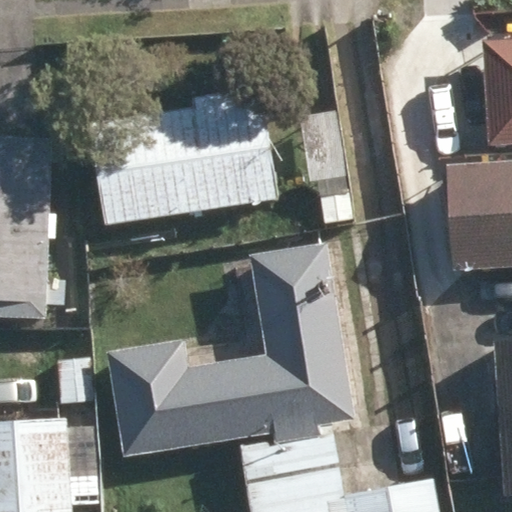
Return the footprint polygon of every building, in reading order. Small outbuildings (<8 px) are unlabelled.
[(87,126),(103,230),(280,204),(263,92),(191,103),(192,110),(87,126)] [(298,121),(309,186),(347,180),(337,114),(298,121)] [(0,322),(48,324),(49,241),(55,241),(56,218),(50,217),(52,142),(0,141),(0,322)] [(511,346),(497,348),(504,499),(511,498),(511,164),(445,168),(449,270),(511,267),(511,346)] [(320,201),(325,227),(353,222),(348,196),(320,201)] [(242,449),(250,511),(444,511),(441,484),(346,499),(335,429),(356,427),(331,244),(252,255),(267,357),(187,369),(184,344),(111,355),(126,460),(274,439),(275,445),(242,449)] [(69,363),(60,364),(62,404),(98,402),(93,335),(68,336),(69,363)] [(0,511),(72,511),(66,422),(0,426),(0,511)]
